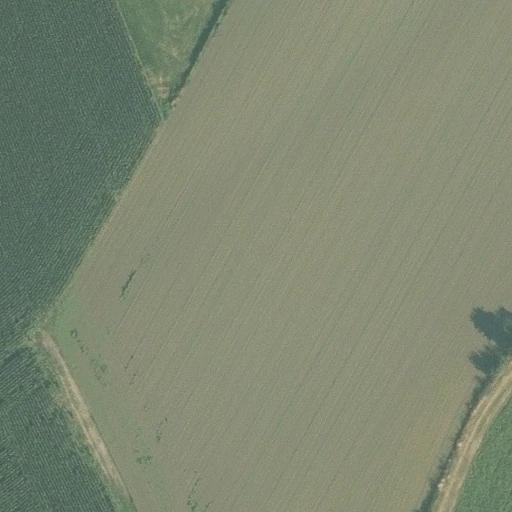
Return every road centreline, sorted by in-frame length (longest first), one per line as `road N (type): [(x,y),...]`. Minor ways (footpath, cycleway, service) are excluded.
road 1 (track): [(129,511),(47,337)]
road 2 (track): [(511,394),(453,511)]
